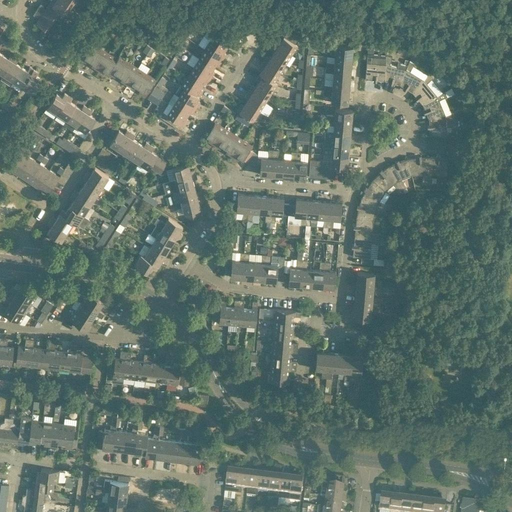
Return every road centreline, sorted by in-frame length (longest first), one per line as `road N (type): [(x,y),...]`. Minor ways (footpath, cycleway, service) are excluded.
road 1 (tertiary): [(363,462),(309,452),(250,422),(157,299)]
road 2 (residential): [(186,261),(228,288),(340,298),(353,188)]
road 3 (residential): [(0,175),(44,203),(55,197),(107,96)]
road 4 (residential): [(0,326),(102,343),(136,325),(157,299)]
road 5 (tertiary): [(157,299),(94,275),(0,261)]
road 6 (residential): [(353,188),(213,183)]
road 7 (residential): [(107,96),(25,39),(15,3)]
road 8 (residential): [(361,177),(413,133),(410,113),(391,97),(368,94)]
road 9 (residential): [(187,148),(258,35)]
